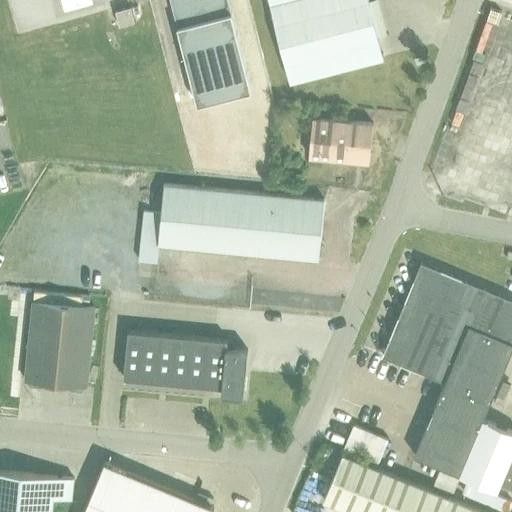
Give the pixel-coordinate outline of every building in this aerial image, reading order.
[(170,0),(197,104),(251,90),(228,0),(170,0)] [(269,0),(290,80),(384,56),(369,0),(269,0)] [(135,21),(131,6),(123,8),(115,10),(119,25),(135,21)] [(369,162),(373,122),(313,116),(309,156),(369,162)] [(324,198),(164,183),(161,211),(144,210),(139,258),(157,259),(158,244),(239,251),(242,258),(253,253),(319,259),(324,198)] [(498,489),(511,454),(511,429),(483,417),(511,348),(511,299),(423,262),(384,355),(446,381),(415,455),(441,466),(434,483),(454,491),(461,474),(498,489)] [(86,386),(94,306),(33,300),(25,379),(27,380),(29,385),(41,386),(44,381),(67,384),(70,389),(81,390),(85,386),(86,386)] [(128,329),(124,377),(223,386),(222,393),(244,395),(248,349),(227,347),(228,339),(128,329)] [(379,461),(388,438),(354,424),(344,447),(379,461)] [(490,511),(448,496),(342,452),(323,499),(355,511),(490,511)] [(211,511),(214,506),(105,461),(83,511),(211,511)] [(72,498),(74,477),(0,469),(0,511),(52,511),(54,496),(72,498)]
